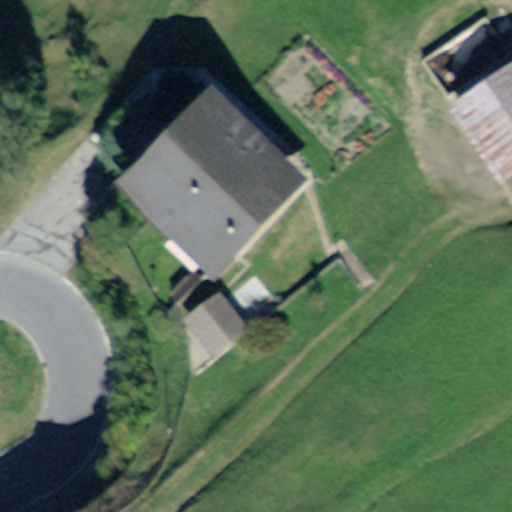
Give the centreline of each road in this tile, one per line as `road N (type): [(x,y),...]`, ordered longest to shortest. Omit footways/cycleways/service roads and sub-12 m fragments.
road 1 (track): [(19,293),(79,169),(185,0)]
road 2 (tertiary): [(0,289),(52,313),(78,374),(67,435),(51,458),(0,489)]
